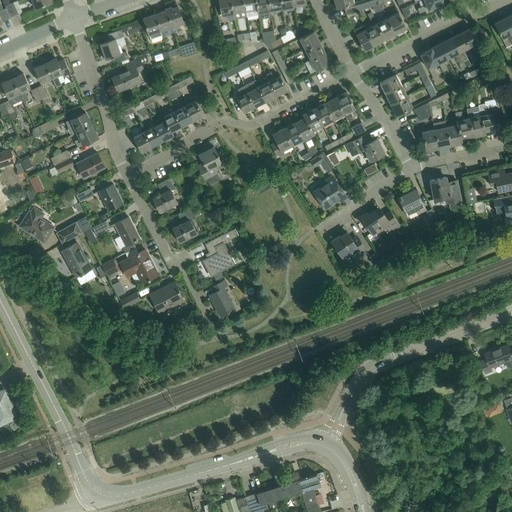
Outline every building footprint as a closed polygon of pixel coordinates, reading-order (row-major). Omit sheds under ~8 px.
[(234,19),(230,0),(218,0),(221,15),(225,14),(226,20),(234,19)] [(246,17),(243,0),(230,0),(234,19),(246,17)] [(258,15),(255,0),(243,0),(246,17),(258,15)] [(270,10),(267,0),(255,0),(258,15),(259,19),(271,17),(270,10)] [(282,8),(280,0),(267,0),(270,10),(282,8)] [(293,6),(292,0),(280,0),(282,8),(293,6)] [(354,3),(352,0),(333,0),(336,8),(354,3)] [(424,0),(426,4),(412,10),(414,15),(421,12),(422,15),(427,13),(426,10),(444,3),(442,0),(424,0)] [(13,2),(10,4),(5,6),(10,17),(18,13),(13,2)] [(368,8),(366,2),(355,5),(357,11),(368,8)] [(357,11),(355,5),(344,9),(346,15),(357,11)] [(165,10),(171,27),(173,31),(178,29),(179,29),(179,28),(180,27),(179,27),(179,24),(183,23),(177,6),(171,8),(170,6),(165,8),(165,10)] [(171,27),(165,10),(155,13),(160,30),(171,27)] [(398,12),(387,18),(395,34),(407,29),(398,12)] [(160,30),(155,13),(143,18),(150,40),(162,36),(160,30)] [(511,33),(504,17),(499,19),(500,20),(494,23),(506,47),(511,45),(506,35),(511,33)] [(395,34),(387,18),(376,24),(385,40),(395,34)] [(385,40),(376,24),(366,29),(364,24),(364,25),(374,45),(385,40)] [(374,45),(364,25),(353,30),(364,51),(374,45)] [(303,26),(297,28),(300,34),(306,31),(303,26)] [(465,29),(460,31),(468,46),(473,44),(478,53),(483,51),(471,27),(465,30),(465,29)] [(300,34),(297,28),(292,31),(290,30),(286,32),(286,35),(289,40),(300,34)] [(112,57),(114,56),(114,55),(120,53),(115,38),(122,36),(120,30),(107,34),(109,40),(100,43),(105,58),(111,56),(112,57)] [(299,38),(305,50),(320,42),(314,30),(299,38)] [(257,41),(255,31),(249,32),(251,42),(257,41)] [(468,46),(460,31),(456,33),(457,34),(451,37),(463,61),(467,59),(462,50),(468,46)] [(286,35),(276,40),(279,45),(289,40),(286,35)] [(234,37),(226,39),(227,45),(236,44),(234,37)] [(463,61),(451,37),(445,40),(444,39),(440,41),(448,57),(453,54),(458,63),(463,61)] [(270,50),(279,45),(276,40),(275,40),(274,39),(269,39),(265,43),(270,50)] [(448,57),(440,41),(436,43),(436,45),(431,48),(430,46),(430,47),(438,62),(442,71),(447,69),(442,60),(448,57)] [(325,52),(320,42),(305,50),(310,60),(325,52)] [(184,45),(178,47),(179,47),(181,53),(182,56),(187,55),(186,51),(184,45)] [(181,53),(179,47),(178,47),(167,51),(169,57),(181,53)] [(438,62),(430,47),(426,49),(426,50),(420,53),(432,76),(437,74),(432,65),(438,62)] [(256,56),(257,58),(259,61),(270,55),(267,50),(256,56)] [(276,60),(278,64),(283,61),(277,50),(272,52),(276,60)] [(330,63),(325,52),(310,60),(305,63),(310,73),(330,63)] [(151,63),(157,60),(154,54),(148,57),(151,63)] [(248,66),(259,61),(257,58),(256,56),(245,61),(248,66)] [(48,57),(43,60),(51,77),(56,87),(62,85),(57,74),(61,72),(63,76),(69,73),(63,59),(57,61),(55,58),(50,60),(48,57)] [(119,90),(141,81),(137,71),(143,69),(138,59),(123,65),(125,71),(113,77),(119,90)] [(286,59),(283,61),(278,64),(281,71),(283,74),(288,71),(285,65),(288,63),(286,59)] [(51,77),(43,60),(38,62),(39,65),(34,68),(40,82),(51,77)] [(238,72),(248,66),(245,61),(235,67),(238,72)] [(417,69),(420,75),(424,74),(425,73),(419,62),(413,65),(404,70),(406,75),(417,69)] [(226,77),(238,72),(235,67),(224,72),(226,77)] [(479,67),(469,72),(472,77),(482,72),(479,67)] [(293,82),(288,71),(283,74),(284,76),(288,85),(293,82)] [(266,74),(267,76),(277,95),(287,90),(280,75),(274,78),(270,72),(266,74)] [(16,73),(11,75),(19,92),(23,102),(28,99),(24,90),(30,88),(23,73),(17,75),(16,73)] [(425,73),(424,74),(420,75),(425,86),(429,84),(430,83),(425,73)] [(379,82),(385,94),(401,85),(396,74),(379,82)] [(11,75),(5,77),(7,80),(1,83),(9,100),(3,102),(9,114),(15,111),(11,104),(22,99),(23,102),(19,92),(11,75)] [(190,76),(174,84),(177,90),(193,81),(190,76)] [(277,95),(267,76),(256,82),(266,101),(277,95)] [(266,101),(256,82),(255,79),(244,85),(256,106),(266,101)] [(469,82),(462,85),(464,90),(471,87),(469,82)] [(430,83),(429,84),(425,86),(430,97),(436,94),(430,83)] [(166,95),(177,90),(174,84),(163,90),(166,95)] [(42,85),(36,87),(41,99),(42,98),(44,103),(49,101),(42,85)] [(256,106),(244,85),(239,88),(237,89),(236,91),(236,93),(236,95),(237,97),(236,97),(244,112),(256,106)] [(390,104),(407,96),(401,85),(385,94),(390,104)] [(464,90),(462,85),(455,89),(457,93),(464,90)] [(41,99),(36,87),(30,90),(36,101),(41,99)] [(155,101),(166,95),(163,90),(153,95),(155,101)] [(346,91),(336,97),(344,114),(354,108),(346,91)] [(447,93),(439,96),(442,101),(449,97),(447,93)] [(195,100),(185,105),(192,121),(203,115),(199,108),(205,105),(199,94),(193,97),(195,100)] [(145,106),(155,101),(153,95),(142,101),(145,106)] [(412,106),(407,96),(390,104),(395,115),(412,106)] [(442,101),(439,96),(432,100),(435,104),(442,101)] [(344,114),(336,97),(324,102),(333,119),(344,114)] [(134,112),(145,106),(142,101),(131,106),(134,112)] [(3,102),(0,103),(0,110),(3,117),(9,114),(3,102)] [(333,119),(324,102),(314,108),(322,125),(333,119)] [(413,109),(419,120),(428,116),(431,115),(428,102),(413,109)] [(492,113),(487,114),(484,103),(478,105),(480,115),(484,134),(496,131),(494,123),(500,121),(497,108),(491,109),(492,113)] [(192,121),(185,105),(174,111),(182,126),(192,121)] [(123,117),(134,112),(131,106),(120,112),(123,117)] [(322,125),(314,108),(303,114),(306,120),(311,130),(322,125)] [(182,126),(174,111),(164,116),(165,120),(171,132),(182,126)] [(472,136),(468,118),(462,119),(460,111),(454,112),(457,124),(460,139),(461,139),(472,136)] [(65,122),(68,128),(71,134),(91,124),(85,112),(65,122)] [(484,134),(480,115),(468,118),(472,136),(484,134)] [(311,130),(306,120),(304,117),(294,122),(303,139),(313,134),(311,130)] [(40,126),(43,133),(59,125),(56,118),(40,126)] [(173,135),(171,132),(165,120),(155,125),(163,141),(173,135)] [(303,139),(294,122),(283,128),(292,145),(303,139)] [(350,127),(352,132),(354,136),(365,130),(361,122),(350,127)] [(97,137),(91,124),(71,134),(72,135),(77,132),(80,138),(75,141),(78,147),(97,137)] [(460,139),(457,124),(446,127),(450,145),(462,143),(461,139),(460,139)] [(163,141),(155,125),(144,131),(152,146),(163,141)] [(34,137),(43,133),(40,126),(33,129),(33,130),(33,132),(33,133),(33,135),(34,137)] [(450,145),(446,127),(434,129),(438,148),(450,145)] [(292,145),(283,128),(272,133),(277,141),(271,144),(277,157),(283,154),(281,150),(292,145)] [(438,148),(434,129),(422,132),(426,150),(438,148)] [(141,152),(152,146),(144,131),(133,137),(141,152)] [(342,137),(343,138),(344,141),(354,136),(352,132),(342,137)] [(362,135),(351,141),(345,144),(351,155),(357,152),(364,149),(370,160),(384,153),(376,138),(366,143),(362,135)] [(344,141),(343,138),(342,137),(331,142),(333,147),(340,143),(344,141)] [(333,147),(331,142),(324,146),(326,150),(333,147)] [(204,163),(197,166),(203,179),(206,185),(220,178),(216,172),(214,167),(221,163),(218,156),(213,146),(198,154),(201,159),(202,158),(204,163)] [(315,148),(308,152),(310,156),(317,152),(315,148)] [(0,166),(14,162),(10,149),(0,152),(0,166)] [(51,158),(54,165),(55,164),(70,157),(67,150),(52,157),(51,158)] [(321,163),(326,171),(333,166),(323,151),(310,160),(314,167),(321,163)] [(76,163),(83,177),(104,167),(97,152),(76,163)] [(70,157),(55,164),(59,172),(74,165),(70,157)] [(20,163),(15,165),(20,176),(24,174),(25,174),(20,163)] [(26,173),(31,169),(28,164),(22,168),(26,173)] [(364,169),(366,174),(375,169),(373,165),(364,169)] [(487,171),(490,184),(496,183),(498,191),(511,187),(511,171),(504,173),(503,167),(487,171)] [(0,210),(14,205),(7,189),(5,190),(0,175),(0,210)] [(36,175),(29,178),(31,185),(39,181),(36,175)] [(345,195),(332,176),(323,182),(325,186),(315,193),(324,208),(345,195)] [(430,180),(434,201),(446,198),(447,203),(460,200),(456,180),(456,182),(447,184),(445,177),(430,180)] [(159,211),(176,202),(170,190),(174,187),(169,178),(157,184),(162,193),(153,198),(159,211)] [(98,190),(108,210),(122,203),(113,183),(98,190)] [(76,194),(79,201),(93,194),(90,187),(76,194)] [(473,188),(465,190),(468,203),(476,201),(473,188)] [(398,197),(407,214),(417,209),(418,212),(425,209),(415,189),(398,197)] [(504,210),(506,218),(504,218),(505,224),(511,223),(511,200),(510,201),(509,195),(493,198),(496,212),(504,210)] [(53,214),(60,219),(71,203),(63,198),(53,214)] [(40,218),(43,213),(34,207),(30,212),(29,211),(20,226),(44,241),(53,227),(40,218)] [(179,241),(196,232),(189,220),(195,217),(190,207),(177,214),(180,220),(182,219),(184,222),(173,228),(179,241)] [(360,219),(367,229),(368,228),(373,236),(386,227),(389,232),(392,229),(394,232),(401,227),(390,210),(383,214),(382,212),(380,214),(376,209),(368,214),(367,213),(360,219)] [(425,212),(432,225),(437,222),(431,209),(425,212)] [(122,247),(125,253),(135,247),(133,242),(139,239),(128,216),(114,223),(125,245),(122,247)] [(109,226),(106,220),(92,227),(95,233),(109,226)] [(57,233),(62,241),(80,232),(75,223),(57,233)] [(234,264),(223,244),(223,243),(238,235),(234,228),(204,244),(211,256),(203,260),(211,276),(213,274),(221,270),(234,264)] [(339,235),(331,240),(341,256),(349,251),(353,257),(365,248),(360,241),(356,234),(351,238),(347,232),(340,236),(339,235)] [(94,274),(77,242),(62,251),(64,250),(74,268),(72,269),(79,282),(82,283),(86,281),(86,278),(94,274)] [(58,252),(66,247),(64,243),(56,248),(58,252)] [(157,274),(145,249),(119,262),(126,276),(136,271),(141,282),(147,279),(148,280),(150,279),(149,278),(157,274)] [(377,269),(383,265),(375,253),(369,256),(377,269)] [(102,265),(107,276),(118,270),(112,259),(102,265)] [(221,270),(213,274),(216,279),(223,275),(221,270)] [(227,285),(224,280),(212,286),(215,291),(209,295),(214,303),(216,307),(216,308),(220,316),(235,308),(224,287),(227,285)] [(149,294),(159,312),(183,300),(179,292),(179,291),(178,290),(173,281),(149,294)] [(139,299),(136,292),(120,300),(123,307),(139,299)] [(487,359),(481,361),(486,373),(492,370),(491,367),(511,358),(511,352),(508,344),(485,353),(487,359)] [(3,392),(0,393),(0,424),(14,419),(3,392)] [(21,424),(19,421),(17,419),(9,424),(11,427),(14,430),(21,424)] [(316,473),(296,480),(300,491),(301,491),(302,496),(307,511),(317,511),(320,511),(312,488),(320,485),(316,473)] [(296,480),(276,486),(280,498),(292,494),(294,498),(301,495),(300,491),(296,480)] [(276,486),(244,496),(247,504),(249,511),(254,511),(257,511),(261,510),(259,504),(266,502),(280,498),(276,486)] [(316,492),(318,499),(329,496),(327,489),(316,492)] [(239,511),(234,496),(225,499),(228,511),(239,511)]
